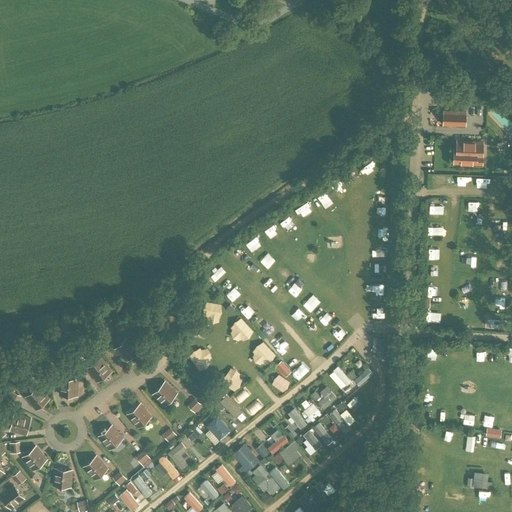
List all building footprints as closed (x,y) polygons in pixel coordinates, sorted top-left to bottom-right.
[(465,124),(465,109),(443,109),(443,123),(465,124)] [(452,162),(482,164),(483,139),(455,138),(455,146),(453,146),(452,162)] [(324,222),(321,212),(313,215),(316,225),(324,222)] [(271,253),(262,261),(270,269),(279,261),(271,253)] [(202,285),(205,288),(211,283),(208,280),(202,285)] [(221,320),(225,303),(207,299),(203,316),(221,320)] [(230,304),(226,307),(230,312),(234,309),(230,304)] [(241,316),(230,330),(245,342),(256,328),(241,316)] [(510,318),(492,316),(491,325),(509,327),(510,318)] [(275,342),(282,336),(276,330),(269,336),(275,342)] [(103,332),(95,338),(101,346),(109,340),(103,332)] [(139,349),(127,337),(116,348),(127,360),(139,349)] [(384,337),(377,337),(376,351),(376,357),(383,357),(384,337)] [(251,351),(265,366),(278,353),(264,339),(251,351)] [(206,368),(215,353),(199,343),(190,359),(206,368)] [(431,358),(442,358),(442,346),(431,346),(431,358)] [(70,356),(76,364),(84,358),(78,350),(70,356)] [(101,358),(88,367),(97,380),(110,371),(101,358)] [(287,375),(293,369),(283,358),(277,364),(287,375)] [(304,362),(294,369),(300,377),(310,369),(304,362)] [(56,365),(46,368),(49,378),(59,375),(56,365)] [(339,365),(330,373),(347,390),(355,382),(339,365)] [(226,385),(239,388),(243,369),(230,366),(226,385)] [(360,385),(375,372),(370,366),(355,379),(360,385)] [(285,391),(292,381),(279,372),(273,382),(285,391)] [(60,394),(76,395),(77,378),(61,378),(60,394)] [(164,381),(153,393),(165,404),(176,393),(164,381)] [(329,384),(322,389),(327,396),(320,401),(325,407),(338,396),(329,384)] [(38,386),(26,396),(36,409),(49,398),(38,386)] [(355,411),(358,409),(363,414),(367,410),(363,404),(367,400),(357,388),(345,399),(355,411)] [(7,400),(16,404),(21,395),(12,390),(7,400)] [(237,416),(244,409),(229,393),(222,399),(237,416)] [(194,397),(187,405),(195,412),(202,405),(194,397)] [(304,409),(312,419),(322,411),(314,402),(304,409)] [(128,413),(138,426),(151,416),(140,403),(128,413)] [(289,411),(302,428),(309,423),(296,406),(289,411)] [(343,429),(357,420),(349,407),(341,413),(338,407),(332,411),(343,429)] [(10,429),(26,433),(30,418),(14,413),(10,429)] [(218,442),(233,426),(218,413),(208,424),(212,427),(207,432),(218,442)] [(321,420),(315,425),(329,443),(335,438),(321,420)] [(295,435),(299,432),(290,424),(286,428),(295,435)] [(122,438),(112,425),(99,435),(110,448),(122,438)] [(503,436),(504,427),(489,426),(488,435),(503,436)] [(170,427),(162,433),(169,441),(177,434),(170,427)] [(193,439),(202,432),(198,427),(189,434),(193,439)] [(278,439),(269,446),(274,452),(290,439),(280,427),(273,433),(278,439)] [(307,447),(312,453),(324,443),(311,427),(303,434),(311,443),(307,447)] [(186,458),(190,454),(186,448),(188,446),(182,440),(169,451),(184,468),(190,462),(186,458)] [(295,440),(281,451),(290,463),(305,453),(295,440)] [(20,441),(9,442),(10,452),(21,451),(20,441)] [(244,464),(241,466),(244,471),(261,461),(248,441),(235,450),(244,464)] [(23,456),(34,469),(46,459),(35,446),(23,456)] [(145,465),(154,460),(146,448),(137,453),(145,465)] [(279,461),(285,458),(281,452),(275,455),(279,461)] [(175,477),(180,473),(166,453),(160,457),(175,477)] [(107,468),(96,455),(84,466),(95,478),(107,468)] [(232,485),(237,480),(223,462),(217,467),(232,485)] [(263,462),(252,471),(266,489),(269,486),(274,493),(283,486),(263,462)] [(285,487),(291,482),(277,465),(271,470),(285,487)] [(55,468),(54,484),(70,486),(71,469),(55,468)] [(114,475),(121,484),(129,477),(121,469),(114,475)] [(329,473),(334,482),(342,477),(338,469),(329,473)] [(12,476),(19,484),(26,478),(20,470),(12,476)] [(214,472),(216,479),(223,477),(221,470),(214,472)] [(476,470),(476,477),(469,477),(469,485),(494,485),(494,480),(490,480),(490,471),(476,470)] [(134,478),(148,496),(154,491),(140,473),(134,478)] [(215,498),(220,492),(207,478),(201,483),(215,498)] [(128,483),(137,492),(140,488),(132,479),(128,483)] [(321,481),(317,484),(321,490),(326,486),(321,481)] [(225,482),(219,487),(224,492),(230,487),(225,482)] [(239,482),(234,487),(238,492),(243,488),(239,482)] [(14,485),(1,495),(10,507),(23,497),(14,485)] [(122,492),(133,509),(141,504),(130,487),(122,492)] [(458,498),(459,488),(448,487),(447,497),(458,498)] [(189,509),(191,511),(197,511),(205,506),(191,490),(185,495),(193,505),(189,509)] [(269,502),(275,496),(270,490),(264,496),(269,502)] [(299,498),(311,511),(315,511),(319,509),(306,492),(299,498)] [(177,493),(166,504),(171,509),(182,498),(177,493)] [(240,511),(246,511),(254,506),(243,493),(232,503),(240,511)] [(87,499),(77,501),(79,511),(90,509),(87,499)] [(213,511),(234,511),(225,500),(213,511)]
